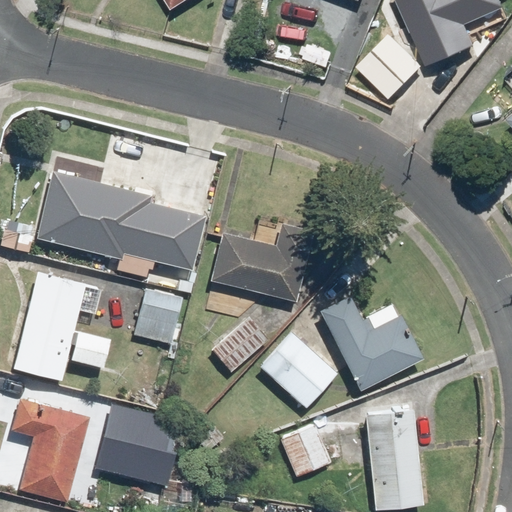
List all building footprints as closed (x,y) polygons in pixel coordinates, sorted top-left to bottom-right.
[(430,61),(479,41),(462,0),(389,0),(387,4),(399,34),(416,27),(430,61)] [(422,62),(393,33),(363,63),(393,92),(422,62)] [(55,167),(39,233),(123,254),(125,248),(193,265),(207,210),(151,197),(153,190),(55,167)] [(224,229),(212,276),(298,296),(315,227),(282,219),(277,241),(224,229)] [(40,266),(15,363),(63,375),(87,278),(40,266)] [(185,293),(147,284),(135,331),(173,340),(185,293)] [(322,306),(362,385),(425,353),(403,309),(369,326),(351,291),(322,306)] [(249,313),(214,345),(234,367),(269,335),(249,313)] [(111,334),(79,326),(72,354),(104,363),(111,334)] [(292,328),(261,362),(307,403),(338,369),(292,328)] [(68,497),(91,412),(21,394),(13,426),(35,432),(21,485),(68,497)] [(103,463),(143,473),(158,414),(118,404),(103,463)] [(368,409),(377,505),(424,500),(415,404),(368,409)] [(316,421),(281,435),(296,472),(331,458),(316,421)] [(158,511),(160,506),(135,499),(131,511),(158,511)]
